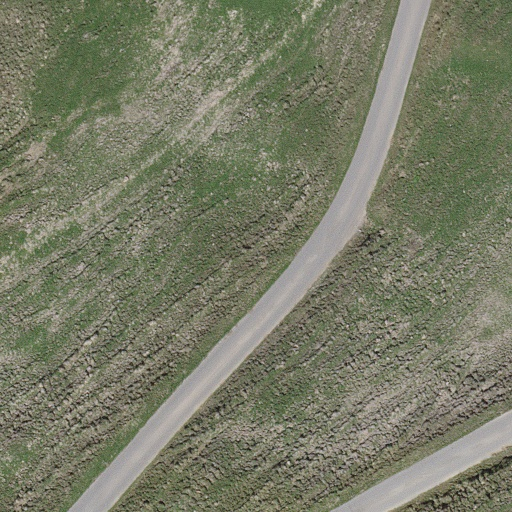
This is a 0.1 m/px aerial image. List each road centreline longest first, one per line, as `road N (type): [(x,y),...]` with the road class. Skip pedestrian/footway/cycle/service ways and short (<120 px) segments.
road 1 (track): [(426,0),(344,239),(93,511)]
road 2 (track): [(329,511),(511,403)]
